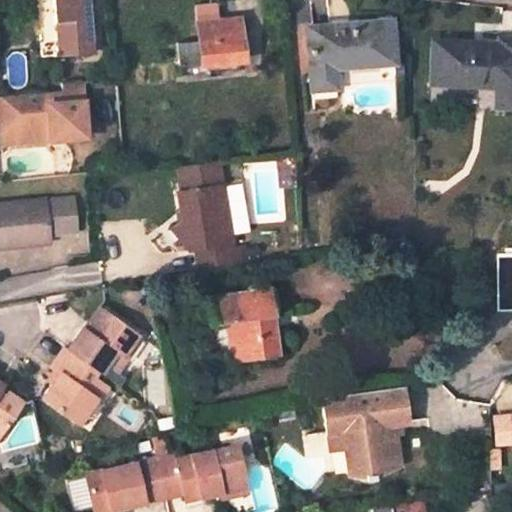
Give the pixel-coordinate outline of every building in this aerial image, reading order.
[(35,0),(40,57),(92,53),(88,0),(35,0)] [(243,62),(238,18),(218,21),(215,1),(194,3),(195,22),(193,22),(194,40),(175,42),(179,69),(243,62)] [(307,28),(311,98),(335,96),(333,65),(393,60),(388,21),(307,28)] [(432,40),(430,81),(496,84),(495,104),(511,104),(511,44),(499,44),(499,38),(489,37),(490,43),(432,40)] [(179,74),(243,68),(243,62),(179,69),(179,74)] [(83,135),(78,80),(58,82),(59,91),(0,96),(0,132),(46,128),(47,137),(47,139),(83,135)] [(46,128),(0,132),(0,141),(47,137),(46,128)] [(219,173),(217,160),(176,166),(180,189),(177,189),(182,219),(171,228),(187,248),(194,248),(198,270),(234,263),(245,262),(242,245),(231,247),(227,221),(219,173)] [(77,230),(73,195),(0,202),(0,246),(5,246),(4,237),(47,233),(77,230)] [(5,246),(47,242),(47,233),(4,237),(5,246)] [(496,256),(497,307),(511,306),(511,247),(505,248),(505,255),(496,256)] [(276,354),(267,287),(207,294),(211,321),(223,320),(226,360),(276,354)] [(98,371),(100,373),(106,364),(114,370),(117,372),(126,359),(123,357),(137,335),(101,309),(98,307),(88,321),(91,323),(86,330),(83,327),(81,326),(66,348),(98,371)] [(137,335),(123,357),(126,359),(141,338),(137,335)] [(43,397),(76,421),(94,398),(97,400),(106,387),(94,378),(98,371),(66,348),(64,346),(50,367),(55,370),(60,373),(52,384),(43,397)] [(55,370),(47,380),(52,384),(60,373),(55,370)] [(0,433),(22,401),(6,391),(3,395),(0,393),(0,383),(1,383),(0,382),(0,433)] [(359,388),(332,395),(334,426),(349,425),(350,440),(352,468),(368,471),(368,475),(379,475),(379,471),(395,465),(395,450),(405,449),(403,422),(417,421),(415,385),(373,388),(359,388)] [(349,425),(334,426),(335,441),(350,440),(349,425)] [(405,462),(405,449),(395,450),(395,465),(405,462)] [(94,511),(120,511),(164,502),(182,498),(185,507),(245,493),(234,450),(176,463),(175,458),(155,462),(87,479),(94,511)]
